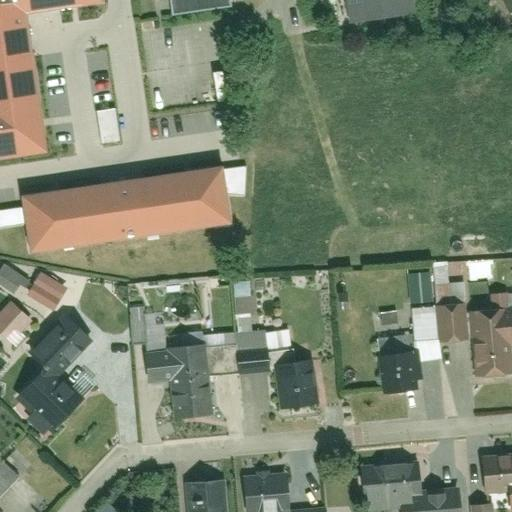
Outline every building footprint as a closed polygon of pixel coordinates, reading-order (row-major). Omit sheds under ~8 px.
[(0,0),(0,163),(51,157),(31,11),(104,2),(103,0),(0,0)] [(237,0),(177,0),(179,14),(239,6),(237,0)] [(424,0),(357,0),(362,29),(427,19),(424,0)] [(107,143),(125,139),(120,108),(101,111),(107,143)] [(223,167),(23,197),(32,252),(231,222),(223,167)] [(59,281),(34,266),(22,286),(47,301),(59,281)] [(1,294),(0,295),(0,332),(3,336),(23,314),(1,294)] [(447,294),(423,296),(426,333),(450,331),(447,294)] [(511,303),(470,308),(478,382),(509,378),(505,342),(511,341),(511,303)] [(86,337),(59,309),(21,347),(34,360),(7,387),(43,422),(77,388),(56,367),(86,337)] [(199,338),(136,345),(139,376),(159,374),(163,413),(206,408),(199,338)] [(260,338),(229,342),(233,367),(268,362),(273,399),(295,396),(288,342),(262,346),(260,338)] [(408,340),(367,346),(373,386),(414,381),(408,340)] [(511,452),(481,456),(485,495),(505,494),(507,511),(511,511),(511,452)] [(453,511),(451,478),(417,480),(415,454),(355,458),(358,501),(392,499),(393,511),(453,511)] [(317,511),(316,496),(284,499),(280,461),(236,465),(240,507),(276,503),(276,511),(317,511)] [(223,511),(220,470),(178,473),(181,511),(223,511)] [(477,511),(499,511),(499,502),(478,503),(477,511)]
